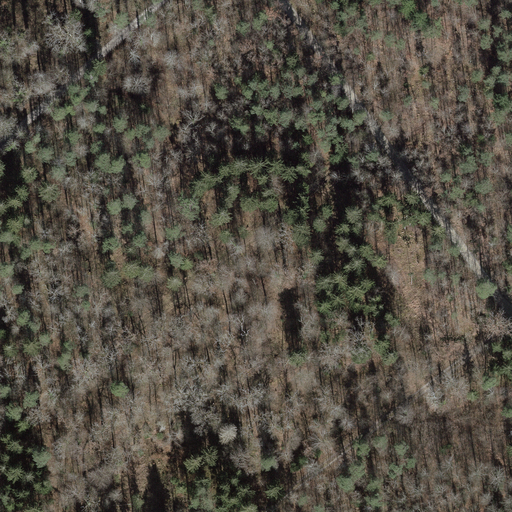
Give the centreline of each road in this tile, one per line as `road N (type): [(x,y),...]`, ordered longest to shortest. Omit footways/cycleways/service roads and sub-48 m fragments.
road 1 (track): [(388,136),(0,436)]
road 2 (track): [(286,0),(511,311)]
road 3 (track): [(511,321),(264,511)]
road 4 (track): [(0,142),(162,0)]
